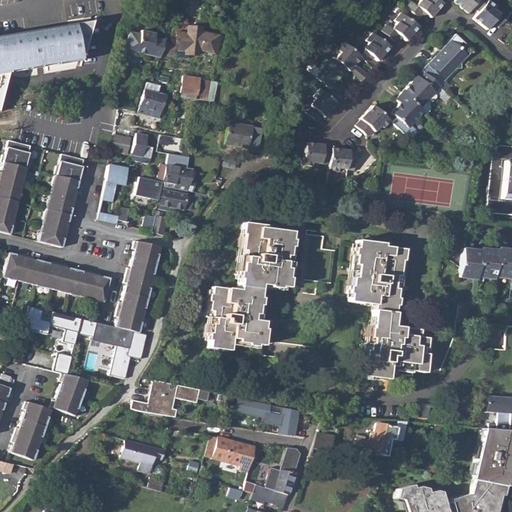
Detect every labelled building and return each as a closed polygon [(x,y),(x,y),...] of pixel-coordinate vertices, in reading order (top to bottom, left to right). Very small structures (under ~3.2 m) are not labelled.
[(405,9),(418,20),(423,15),(428,19),(440,4),(437,0),(435,0),(418,0),(420,1),(415,8),(409,4),(405,9)] [(469,9),(475,14),(484,3),(486,0),(484,0),(475,0),(474,0),(452,0),(451,3),(465,14),(469,9)] [(471,19),(485,30),(490,25),(495,29),(506,16),(500,12),(496,17),(489,11),(491,9),(484,3),(475,14),(471,19)] [(381,32),(394,43),(399,37),(404,41),(415,28),(398,14),(393,22),(396,24),(390,31),(385,27),(381,32)] [(85,22),(0,37),(0,87),(2,81),(0,80),(0,74),(3,75),(2,71),(16,69),(17,73),(34,70),(33,65),(39,64),(40,67),(48,65),(48,67),(76,63),(85,22)] [(186,35),(175,34),(174,52),(184,54),(186,56),(194,57),(198,55),(198,52),(213,56),(217,38),(200,34),(200,30),(187,28),(186,35)] [(137,54),(158,58),(163,41),(154,38),(155,35),(142,32),(141,35),(137,34),(132,55),(137,56),(137,54)] [(125,53),(132,55),(137,34),(130,33),(125,53)] [(355,47),(351,52),(359,58),(364,63),(369,57),(375,62),(386,47),(369,34),(364,42),(366,44),(361,51),(355,47)] [(440,49),(459,66),(458,63),(464,57),(458,50),(458,45),(460,42),(453,35),(440,49)] [(320,61),(335,72),(339,67),(360,82),(364,75),(352,66),(359,58),(351,52),(340,44),(334,53),(336,55),(331,62),(329,59),(323,58),(320,61)] [(440,49),(425,65),(435,74),(442,81),(453,69),(459,69),(459,66),(440,49)] [(311,79),(338,100),(344,93),(332,83),(338,75),(335,72),(320,61),(314,70),(316,72),(311,79)] [(422,73),(430,80),(435,74),(425,65),(420,71),(422,73)] [(399,92),(417,108),(425,99),(431,93),(437,86),(430,80),(422,73),(417,79),(414,76),(399,92)] [(137,115),(156,120),(162,97),(156,95),(157,88),(144,85),(137,115)] [(180,93),(194,95),(195,87),(181,85),(180,93)] [(302,114),(315,123),(320,117),(322,118),(333,103),(315,89),(309,98),(311,101),(302,114)] [(388,113),(405,128),(420,112),(417,108),(399,92),(393,100),(397,103),(388,113)] [(363,136),(367,136),(376,125),(379,129),(386,121),(369,106),(357,119),(358,120),(352,126),(363,136)] [(223,146),(255,150),(258,129),(226,124),(223,146)] [(130,161),(148,164),(151,148),(144,147),(145,137),(134,135),(130,161)] [(158,151),(173,154),(177,136),(172,135),(171,138),(161,136),(158,151)] [(110,152),(128,155),(131,139),(113,136),(110,152)] [(0,163),(1,163),(25,170),(27,164),(29,154),(27,153),(29,147),(6,141),(3,156),(1,156),(0,159),(0,163)] [(310,163),(326,165),(328,148),(328,147),(320,147),(320,145),(302,143),(300,165),(310,167),(310,163)] [(489,160),(486,196),(486,211),(511,213),(511,147),(493,145),(489,160)] [(476,148),(466,146),(465,153),(475,154),(476,148)] [(344,170),(352,171),(354,153),(347,152),(347,151),(328,148),(326,165),(324,183),(335,184),(339,180),(343,179),(344,170)] [(56,160),(53,174),(52,177),(69,181),(69,179),(74,158),(59,155),(58,160),(56,160)] [(78,176),(82,160),(74,158),(69,179),(69,181),(76,183),(78,183),(80,176),(78,176)] [(165,168),(179,171),(180,161),(166,159),(165,168)] [(25,170),(1,163),(0,167),(0,170),(3,171),(3,174),(0,172),(0,180),(19,185),(21,179),(23,179),(25,170)] [(101,200),(112,202),(115,184),(123,185),(125,170),(107,166),(101,200)] [(184,192),(186,192),(190,173),(179,171),(165,168),(162,184),(161,184),(160,187),(163,187),(184,192)] [(50,193),(65,197),(69,181),(52,177),(50,186),(52,187),(50,193)] [(19,185),(0,180),(0,198),(17,203),(20,192),(18,192),(19,185)] [(69,181),(65,197),(74,199),(76,192),(70,191),(70,189),(75,190),(76,183),(69,181)] [(135,201),(153,204),(157,185),(139,182),(135,201)] [(158,206),(180,211),(180,210),(190,211),(194,194),(186,192),(184,192),(163,187),(158,206)] [(226,195),(230,199),(235,194),(231,190),(226,195)] [(44,207),(62,212),(65,197),(50,193),(48,200),(47,199),(44,207)] [(67,205),(72,206),(74,199),(65,197),(62,212),(44,207),(44,210),(68,216),(70,209),(66,207),(67,205)] [(0,216),(11,219),(13,212),(14,212),(17,203),(0,198),(0,216)] [(157,210),(180,215),(180,211),(158,206),(157,210)] [(127,211),(118,209),(116,218),(116,221),(125,223),(127,211)] [(68,216),(44,210),(42,219),(43,220),(41,227),(66,233),(67,226),(62,224),(62,222),(66,223),(68,216)] [(161,237),(165,220),(160,219),(161,214),(154,213),(150,233),(161,237)] [(116,218),(99,214),(98,221),(115,225),(116,221),(116,218)] [(0,232),(8,235),(11,226),(9,225),(11,219),(0,216),(0,232)] [(204,350),(225,352),(226,344),(241,346),(241,348),(249,349),(250,347),(258,347),(259,330),(258,330),(258,323),(254,322),(255,307),(257,307),(257,301),(256,301),(257,286),(276,290),(276,288),(284,290),(285,280),(284,280),(288,248),(290,248),(291,241),(289,240),(290,232),(264,229),(264,225),(242,223),(240,234),(242,235),(235,291),(209,287),(205,319),(208,319),(206,335),(204,335),(204,350)] [(66,233),(41,227),(39,234),(38,233),(36,242),(60,248),(62,240),(64,240),(66,233)] [(130,257),(155,263),(158,252),(156,252),(157,246),(133,240),(131,247),(135,248),(134,250),(132,250),(130,257)] [(357,377),(382,380),(383,371),(408,375),(408,373),(423,374),(425,356),(424,356),(425,340),(416,339),(417,331),(390,327),(398,262),(401,262),(402,250),(380,247),(381,244),(354,241),(354,248),(351,248),(350,256),(353,256),(349,288),(346,287),(346,294),(347,294),(346,302),(371,305),(365,345),(361,345),(357,377)] [(457,277),(475,279),(475,277),(478,251),(462,249),(457,277)] [(478,251),(475,277),(492,280),(493,278),(496,251),(479,249),(478,251)] [(493,278),(510,280),(511,261),(511,251),(496,249),(496,251),(493,278)] [(18,280),(24,256),(18,254),(16,260),(13,259),(14,255),(7,254),(1,278),(11,280),(12,279),(18,280)] [(24,256),(18,280),(25,282),(24,284),(35,286),(41,262),(34,260),(33,264),(30,264),(32,258),(24,256)] [(125,274),(149,280),(150,273),(152,274),(155,263),(130,257),(128,264),(130,265),(130,267),(126,266),(125,274)] [(52,289),(58,265),(51,263),(49,269),(46,268),(47,264),(41,262),(35,286),(45,289),(45,287),(52,289)] [(67,295),(74,271),(67,269),(66,273),(63,272),(65,267),(58,265),(52,289),(58,291),(58,292),(67,295)] [(85,298),(91,273),(84,271),(82,277),(80,276),(81,273),(74,271),(67,295),(78,298),(79,296),(85,298)] [(101,303),(107,280),(100,278),(99,281),(97,281),(98,275),(91,273),(85,298),(91,299),(91,301),(101,303)] [(122,291),(146,297),(149,287),(147,286),(149,280),(125,274),(123,281),(126,282),(125,284),(124,284),(122,291)] [(116,308),(140,314),(142,307),(144,307),(146,297),(122,291),(120,299),(122,299),(121,301),(118,300),(116,308)] [(456,300),(456,308),(466,308),(466,301),(456,300)] [(49,324),(49,321),(40,319),(42,309),(28,305),(22,326),(46,333),(49,324)] [(114,326),(137,332),(140,321),(138,321),(140,314),(116,308),(114,315),(117,316),(117,318),(116,318),(114,326)] [(465,322),(466,308),(456,308),(456,321),(465,322)] [(49,321),(49,324),(65,328),(62,341),(74,344),(77,332),(80,318),(52,311),(49,321)] [(140,358),(146,334),(137,332),(114,326),(80,318),(77,332),(92,336),(91,339),(116,345),(109,374),(124,378),(130,356),(140,358)] [(511,399),(511,326),(508,326),(507,341),(506,352),(493,351),(490,399),(511,399)] [(70,356),(57,352),(52,370),(66,374),(70,356)] [(54,392),(78,401),(81,391),(80,390),(83,381),(59,375),(56,382),(59,383),(58,386),(57,385),(54,392)] [(195,391),(149,381),(143,405),(128,402),(127,411),(135,413),(171,418),(172,411),(168,410),(170,399),(192,404),(195,391)] [(47,408),(70,417),(73,411),(75,411),(78,401),(54,392),(52,399),(54,399),(53,402),(49,401),(47,408)] [(511,432),(511,399),(490,399),(484,398),(483,410),(480,409),(480,417),(471,417),(470,429),(480,430),(511,432)] [(233,407),(226,405),(224,419),(234,420),(236,413),(262,418),(260,425),(277,427),(276,435),(291,437),(292,427),(291,427),(294,412),(281,409),(279,417),(266,414),(268,406),(235,399),(233,407)] [(18,420),(42,428),(45,420),(46,418),(44,417),(46,411),(23,403),(20,410),(23,411),(23,413),(21,412),(18,420)] [(270,405),(269,411),(279,413),(280,407),(270,405)] [(408,417),(425,419),(427,408),(409,407),(408,417)] [(42,428),(18,420),(16,427),(17,427),(17,430),(13,429),(11,435),(34,444),(37,437),(39,438),(42,428)] [(127,431),(140,436),(142,429),(130,424),(127,431)] [(388,440),(392,441),(394,429),(375,425),(373,435),(370,434),(368,443),(355,440),(352,451),(384,457),(388,440)] [(402,430),(394,429),(392,441),(398,442),(400,441),(402,430)] [(511,450),(511,432),(480,430),(469,480),(471,480),(504,487),(511,450)] [(309,449),(328,452),(331,437),(314,433),(309,449)] [(34,444),(11,435),(9,443),(12,444),(11,446),(9,446),(7,453),(30,462),(34,451),(32,450),(34,444)] [(244,473),(252,448),(214,437),(208,458),(236,466),(235,470),(244,473)] [(135,471),(146,474),(149,459),(157,461),(160,451),(123,442),(118,460),(136,464),(135,471)] [(264,489),(284,496),(291,474),(288,473),(288,470),(291,471),(296,455),(293,450),(283,449),(277,472),(268,469),(262,489),(264,489)] [(0,462),(0,473),(7,475),(10,465),(0,462)] [(144,490),(159,493),(161,481),(148,477),(144,490)] [(504,487),(471,480),(469,494),(448,499),(449,501),(442,504),(437,492),(431,490),(426,492),(424,488),(416,486),(410,488),(409,486),(396,491),(394,499),(400,501),(404,511),(494,511),(498,495),(501,496),(504,487)] [(241,483),(239,493),(249,496),(253,486),(241,483)] [(262,489),(253,486),(249,496),(248,501),(261,505),(262,502),(280,508),(284,496),(264,489),(262,489)] [(43,511),(57,511),(60,506),(46,502),(43,511)]
